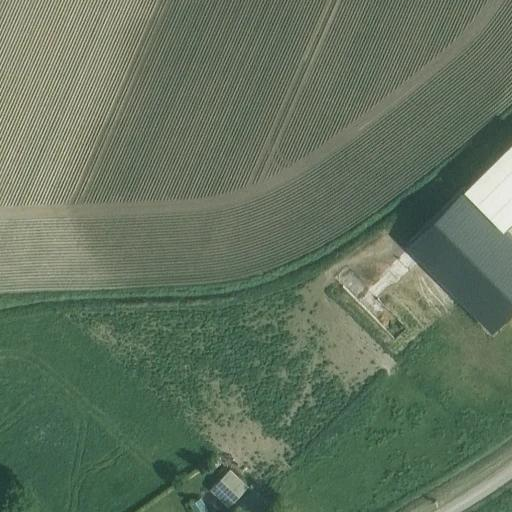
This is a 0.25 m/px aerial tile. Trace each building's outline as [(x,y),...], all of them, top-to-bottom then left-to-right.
[(466,188),(407,245),(494,331),(511,312),(511,234),(504,226),(466,188)] [(380,295),(412,271),(404,260),(371,284),(380,295)] [(248,487),(229,470),(215,487),(234,503),(248,487)] [(253,490),(245,499),(259,511),(268,503),(253,490)] [(195,511),(208,511),(210,511),(203,496),(190,502),(195,511)]
